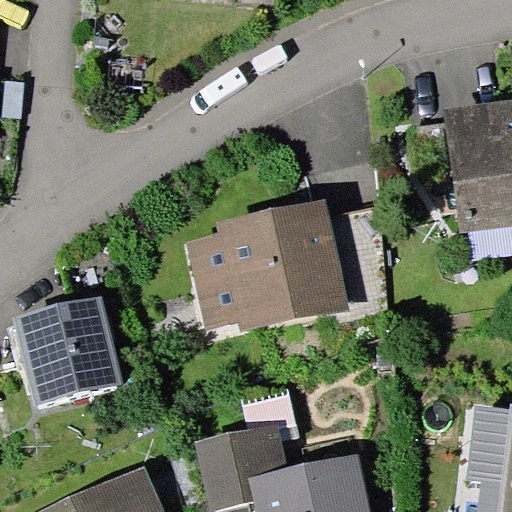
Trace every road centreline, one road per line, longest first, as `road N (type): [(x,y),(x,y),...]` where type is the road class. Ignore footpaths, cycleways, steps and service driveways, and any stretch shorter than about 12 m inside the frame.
road 1 (residential): [(75,186),(235,103),(482,0)]
road 2 (residential): [(56,0),(47,105),(75,186)]
